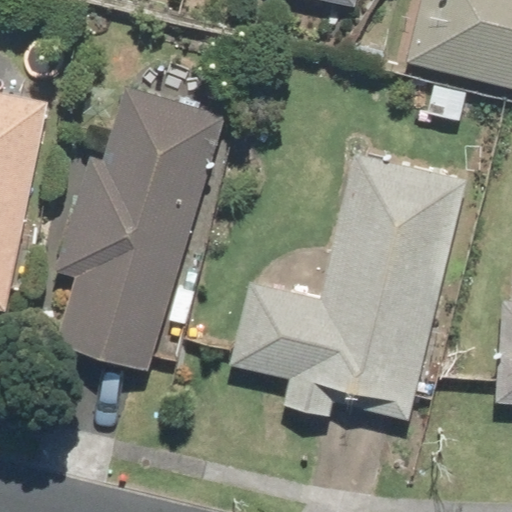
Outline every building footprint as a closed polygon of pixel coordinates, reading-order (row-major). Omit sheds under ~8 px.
[(511,0),(417,0),(404,63),(511,85),(511,0)] [(149,383),(221,118),(116,90),(97,159),(77,154),(46,269),(70,276),(48,355),(149,383)] [(0,310),(4,311),(44,106),(0,97),(0,310)] [(406,419),(460,177),(344,151),(312,297),(249,283),(230,366),(287,379),(282,404),(325,414),(328,402),(406,419)] [(511,305),(496,305),(494,337),(479,337),(477,369),(492,370),(490,404),(511,405),(511,305)]
